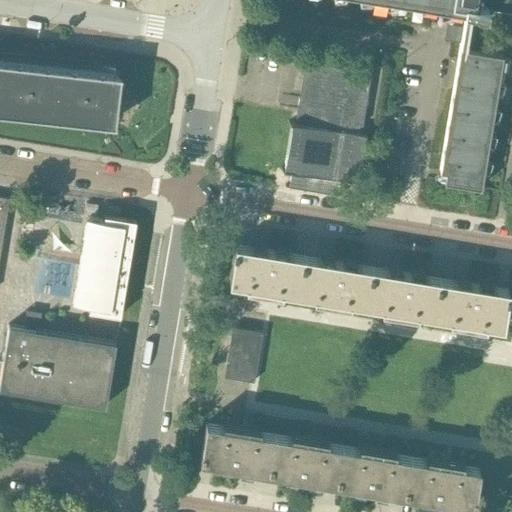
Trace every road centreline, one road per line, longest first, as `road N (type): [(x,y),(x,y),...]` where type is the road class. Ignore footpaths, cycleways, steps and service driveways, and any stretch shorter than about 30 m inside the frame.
road 1 (tertiary): [(137,494),(187,192)]
road 2 (residential): [(187,192),(396,225)]
road 3 (residential): [(0,160),(187,192)]
road 4 (residential): [(424,47),(396,225)]
road 5 (tertiary): [(187,192),(207,35)]
road 6 (residential): [(137,494),(0,471)]
road 7 (tertiary): [(82,13),(207,35)]
